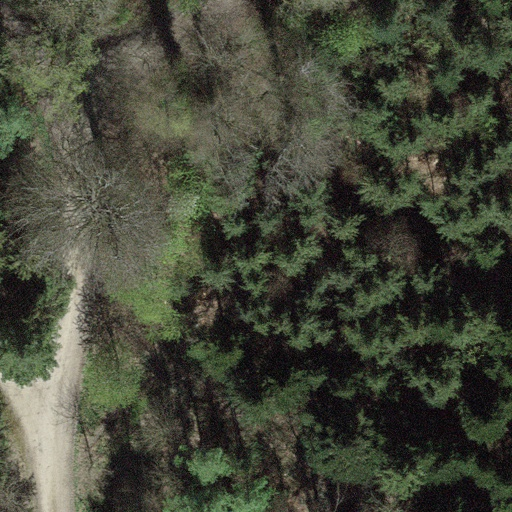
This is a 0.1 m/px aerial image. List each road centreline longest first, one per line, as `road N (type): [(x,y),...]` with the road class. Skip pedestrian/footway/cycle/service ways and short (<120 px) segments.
road 1 (track): [(47,424),(67,334),(78,104),(134,47),(213,0)]
road 2 (track): [(0,368),(47,424),(51,511)]
